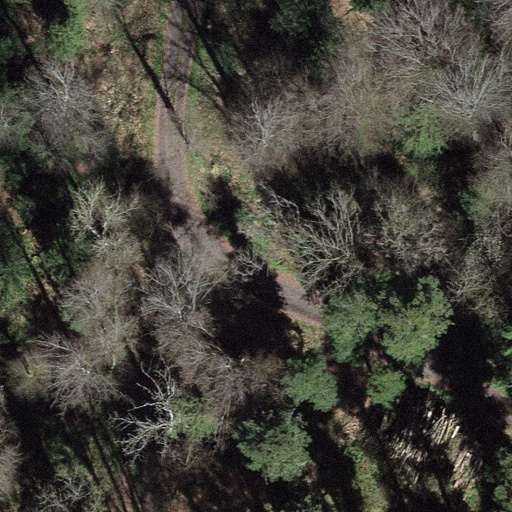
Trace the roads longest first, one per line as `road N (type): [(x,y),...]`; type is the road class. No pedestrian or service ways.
road 1 (track): [(511,411),(161,208),(189,0)]
road 2 (track): [(141,511),(138,308),(161,208)]
